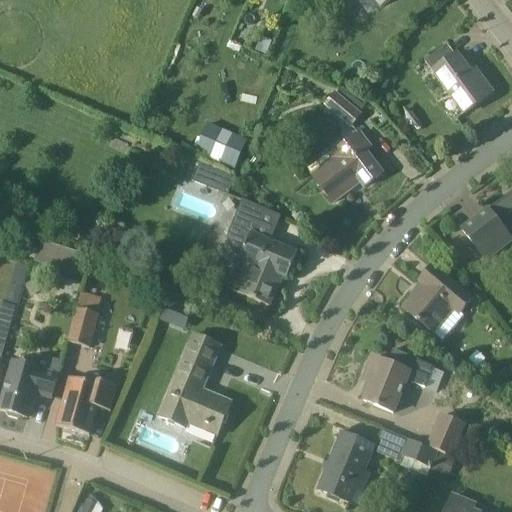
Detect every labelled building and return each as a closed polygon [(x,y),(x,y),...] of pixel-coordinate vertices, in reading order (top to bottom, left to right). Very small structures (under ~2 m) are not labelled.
[(371,0),(379,10),(392,0),(371,0)] [(267,56),(272,43),(261,39),(256,52),(267,56)] [(464,115),(493,94),(481,77),(475,81),(471,75),(472,75),(458,55),(433,73),(446,91),(449,89),(466,112),(463,114),(464,115)] [(362,116),(334,92),(323,105),(351,129),(362,116)] [(235,171),(247,143),(208,126),(196,154),(235,171)] [(382,175),(366,153),(372,148),(360,132),(329,155),(333,160),(311,175),(333,204),(351,191),(349,188),(359,181),(364,188),(382,175)] [(226,170),(209,163),(208,164),(201,161),(193,181),(227,196),(236,174),(226,170)] [(511,192),(500,202),(499,202),(461,231),(486,263),(511,242),(511,238),(499,222),(511,211),(511,192)] [(298,255),(270,244),(281,217),(242,201),(229,229),(228,242),(230,250),(233,255),(239,259),(227,290),(269,308),(277,289),(273,287),(278,275),(288,279),(298,255)] [(78,276),(82,264),(87,248),(42,235),(34,263),(78,276)] [(19,265),(8,303),(18,305),(22,290),(29,268),(19,265)] [(468,301),(448,283),(433,270),(422,283),(425,286),(405,309),(404,309),(403,310),(418,321),(434,336),(436,333),(443,340),(462,320),(455,314),(468,301)] [(81,306),(97,312),(102,300),(86,293),(81,306)] [(160,321),(185,332),(194,312),(168,301),(160,321)] [(0,358),(1,359),(3,353),(13,317),(16,308),(0,303),(0,358)] [(90,350),(99,316),(77,310),(68,344),(90,350)] [(221,349),(202,341),(191,336),(156,420),(185,432),(188,426),(217,438),(231,404),(202,392),(221,349)] [(433,367),(412,358),(393,351),(388,365),(374,359),(368,372),(375,375),(364,402),(393,414),(407,381),(436,393),(443,376),(432,371),(433,367)] [(17,421),(22,418),(28,420),(32,403),(35,404),(38,396),(52,400),(59,376),(13,364),(0,410),(0,412),(6,414),(8,418),(17,421)] [(57,428),(90,437),(97,409),(106,412),(111,413),(117,388),(82,378),(81,383),(70,380),(57,428)] [(439,453),(451,458),(466,424),(439,413),(425,448),(438,454),(439,453)] [(438,454),(425,448),(382,430),(375,448),(374,448),(373,451),(399,462),(397,467),(427,479),(431,470),(432,470),(438,454)] [(374,448),(361,442),(343,435),(319,492),(350,505),(357,490),(362,492),(367,481),(361,478),(373,451),(374,448)] [(455,460),(451,458),(439,453),(438,454),(432,470),(448,477),(455,460)] [(481,511),(476,510),(478,505),(454,495),(446,511),(481,511)]
